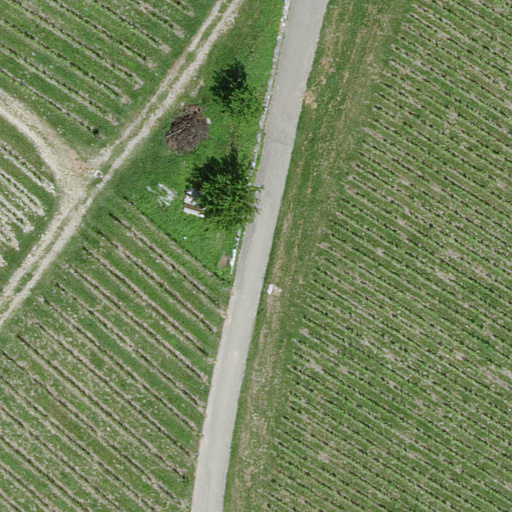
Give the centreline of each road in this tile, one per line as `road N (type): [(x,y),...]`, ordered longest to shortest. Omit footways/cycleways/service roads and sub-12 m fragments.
road 1 (unclassified): [(211,511),(315,0)]
road 2 (track): [(0,319),(231,0)]
road 3 (track): [(102,175),(0,94)]
